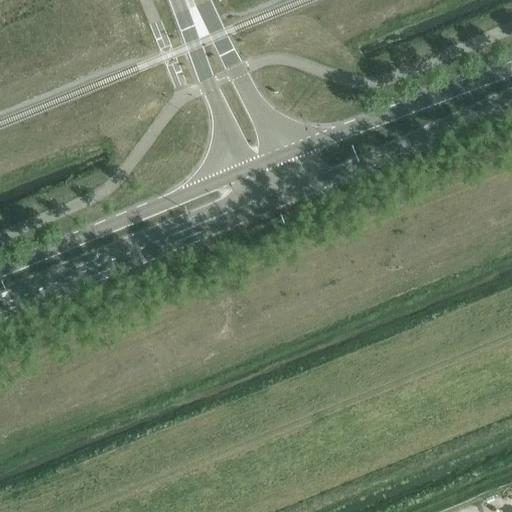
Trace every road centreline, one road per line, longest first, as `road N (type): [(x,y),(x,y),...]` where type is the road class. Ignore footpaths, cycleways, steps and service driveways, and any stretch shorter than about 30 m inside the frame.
road 1 (tertiary): [(0,302),(274,192)]
road 2 (tertiary): [(260,162),(0,269)]
road 3 (tertiary): [(511,66),(260,162)]
road 4 (tertiary): [(274,192),(357,165),(511,94)]
road 5 (unclassified): [(260,162),(188,0)]
